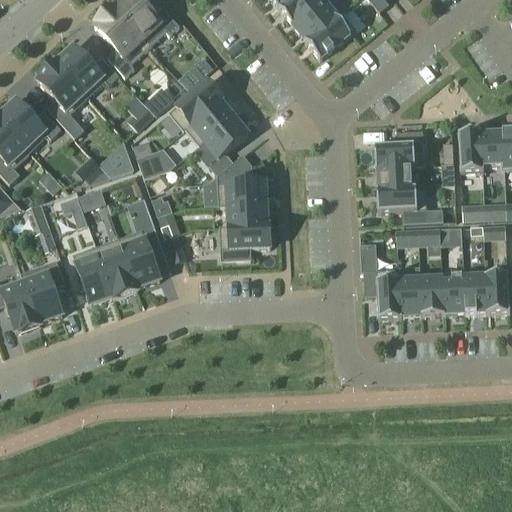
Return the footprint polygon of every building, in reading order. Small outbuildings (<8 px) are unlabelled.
[(129,0),(112,16),(111,16),(147,55),(165,39),(168,42),(178,33),(161,14),(152,23),(130,0),(129,0)] [(265,0),(277,14),(294,0),(265,0)] [(291,31),(326,2),(325,0),(294,0),(277,14),(291,31)] [(387,11),(378,0),(362,0),(378,19),(387,11)] [(304,48),(340,19),(326,2),(291,31),(304,46),(303,47),(304,48)] [(96,31),(93,33),(115,57),(106,65),(123,84),(133,75),(129,72),(147,55),(111,16),(112,16),(111,14),(94,30),(96,31)] [(355,36),(340,19),(304,48),(319,66),(355,36)] [(55,69),(54,70),(87,105),(104,89),(107,93),(117,83),(100,65),(91,73),(72,53),(55,69)] [(201,63),(177,86),(186,97),(210,77),(212,75),(201,63)] [(38,85),(36,87),(54,107),(45,116),(73,146),(83,137),(69,122),(87,105),(54,70),(55,69),(53,68),(37,83),(38,85)] [(206,88),(167,120),(182,138),(184,136),(183,136),(219,107),(219,108),(221,106),(206,88)] [(0,120),(0,127),(29,159),(46,143),(49,146),(60,137),(42,118),(33,127),(15,107),(0,120)] [(219,107),(183,136),(184,136),(198,153),(203,149),(203,148),(232,123),(219,108),(219,107)] [(153,122),(143,111),(126,127),(136,138),(153,122)] [(232,123),(203,148),(203,149),(217,165),(208,173),(216,182),(231,169),(224,160),(247,141),(232,123)] [(0,164),(0,165),(0,164),(0,182),(8,191),(18,182),(12,175),(29,159),(0,127),(0,164)] [(511,137),(501,138),(503,172),(502,172),(502,177),(511,176),(511,137)] [(397,151),(373,152),(374,176),(375,176),(375,175),(409,173),(409,174),(413,174),(423,174),(422,150),(421,138),(397,139),(396,139),(397,151)] [(503,172),(501,138),(480,139),(479,139),(481,173),(482,173),(502,172),(503,172)] [(481,173),(479,139),(480,139),(457,140),(459,179),(482,178),(482,173),(481,173)] [(147,147),(131,153),(135,165),(151,159),(147,147)] [(231,169),(216,182),(216,190),(217,213),(227,213),(226,212),(265,210),(264,187),(251,188),(251,172),(241,161),(231,169)] [(453,192),(452,171),(439,171),(440,192),(453,192)] [(410,194),(409,174),(409,173),(375,175),(375,176),(376,195),(376,196),(410,195),(410,194)] [(424,193),(410,194),(410,195),(376,196),(376,195),(375,195),(377,219),(425,217),(424,193)] [(0,219),(13,208),(0,194),(0,219)] [(82,218),(99,212),(94,197),(77,203),(82,218)] [(76,203),(58,209),(63,221),(70,218),(80,214),(76,203)] [(135,239),(117,245),(135,295),(136,294),(159,286),(153,272),(165,268),(143,206),(125,212),(135,239)] [(265,210),(226,212),(227,213),(227,232),(228,233),(266,232),(266,231),(265,210)] [(461,227),(484,226),(483,210),(461,212),(461,227)] [(491,226),(491,210),(483,210),(484,226),(491,226)] [(167,231),(159,234),(163,246),(172,243),(167,231)] [(227,232),(218,233),(219,256),(220,268),(250,267),(249,255),(269,254),(268,231),(266,231),(266,232),(228,233),(227,232)] [(482,241),(481,233),(469,233),(469,242),(482,241)] [(449,253),(448,234),(439,235),(440,253),(449,253)] [(135,295),(117,245),(95,253),(112,303),(111,303),(112,305),(137,296),(136,294),(135,295)] [(112,303),(95,253),(71,262),(89,311),(111,303),(112,303)] [(43,272),(20,280),(23,289),(37,330),(38,329),(61,321),(52,295),(63,291),(55,267),(43,272)] [(482,274),(483,282),(484,282),(486,320),(485,320),(485,321),(508,319),(506,273),(482,274)] [(399,324),(397,286),(398,286),(398,276),(362,278),(363,303),(376,303),(377,326),(400,325),(400,324),(399,324)] [(486,320),(484,282),(483,282),(461,283),(461,287),(462,287),(464,321),(485,320),(486,320)] [(442,322),(441,288),(442,288),(442,284),(419,285),(421,323),(442,322)] [(421,323),(419,285),(398,286),(397,286),(399,324),(400,324),(421,323)] [(464,321),(462,287),(461,287),(442,288),(441,288),(442,322),(464,321)] [(0,294),(0,313),(5,312),(14,338),(17,337),(18,339),(39,331),(38,329),(37,330),(23,289),(1,297),(0,294)]
